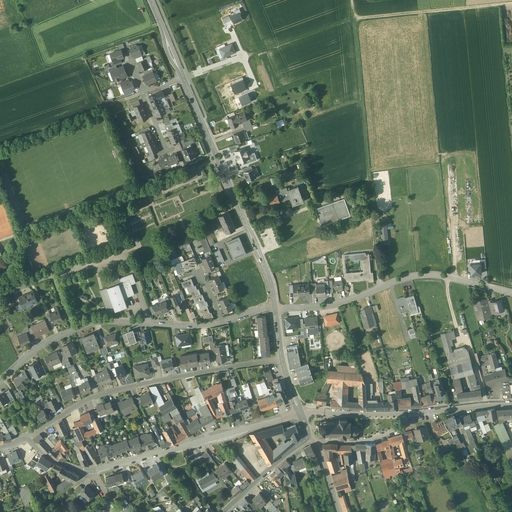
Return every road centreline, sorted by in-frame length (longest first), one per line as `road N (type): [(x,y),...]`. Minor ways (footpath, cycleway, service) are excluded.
road 1 (residential): [(26,438),(119,388),(281,359)]
road 2 (track): [(380,286),(353,18)]
road 3 (secondary): [(274,308),(270,281),(183,79)]
road 4 (residential): [(274,308),(342,302),(433,275),(511,292)]
road 5 (tertiary): [(301,414),(94,471)]
road 6 (residential): [(73,331),(95,322),(210,324),(274,308)]
road 7 (track): [(511,4),(353,18)]
road 8 (track): [(142,92),(0,145)]
